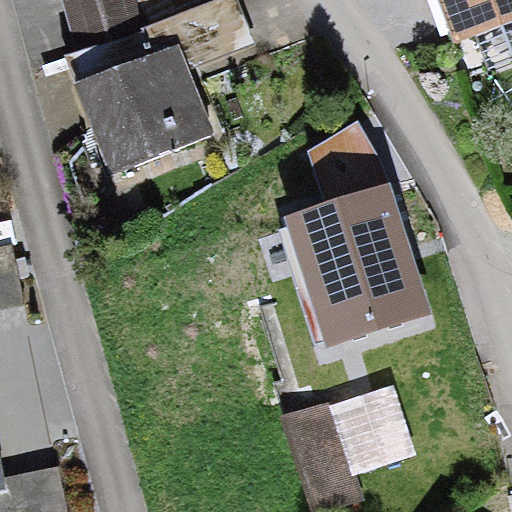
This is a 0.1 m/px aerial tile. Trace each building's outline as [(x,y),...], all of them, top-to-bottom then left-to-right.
[(139,0),(72,0),(87,53),(148,29),(139,0)] [(511,0),(436,0),(453,39),(511,15),(511,0)] [(105,122),(114,118),(134,166),(211,135),(183,67),(197,61),(178,16),(148,29),(87,53),(78,57),(105,122)] [(387,188),(290,219),(329,341),(426,310),(387,188)] [(0,310),(23,306),(12,247),(0,249),(0,310)] [(328,405),(286,419),(316,511),(324,511),(360,500),(328,405)] [(0,477),(0,511),(67,511),(59,468),(0,479),(0,477)]
